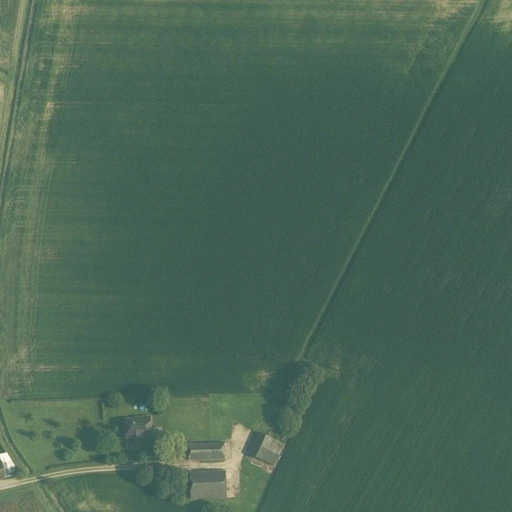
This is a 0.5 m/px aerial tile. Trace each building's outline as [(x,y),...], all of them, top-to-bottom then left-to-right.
[(151,439),(150,418),(139,418),(139,420),(126,420),(127,438),(140,438),(140,440),(151,439)] [(274,467),(283,444),(256,432),(247,454),(274,467)] [(224,444),(188,444),(188,461),(224,460),(224,444)] [(0,455),(0,459),(1,463),(0,463),(0,481),(5,481),(5,480),(22,476),(6,454),(0,455)] [(191,500),(226,499),(225,472),(190,473),(191,500)]
